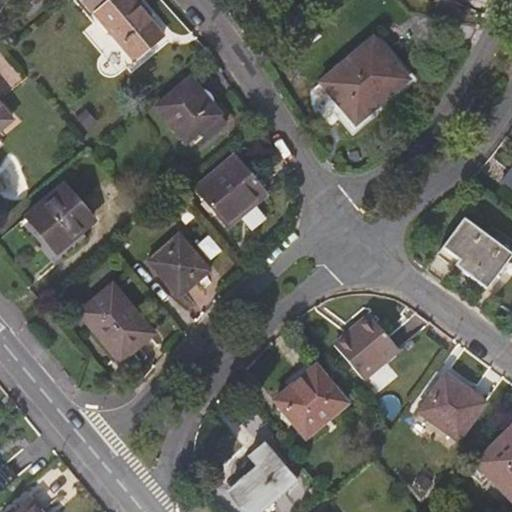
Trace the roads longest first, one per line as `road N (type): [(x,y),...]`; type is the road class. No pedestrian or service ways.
road 1 (residential): [(348,230),(108,466)]
road 2 (residential): [(192,0),(232,48),(348,230)]
road 3 (residential): [(511,62),(469,125),(412,183),(348,230)]
road 4 (residential): [(348,230),(406,289),(511,361)]
road 5 (residential): [(108,466),(0,338)]
